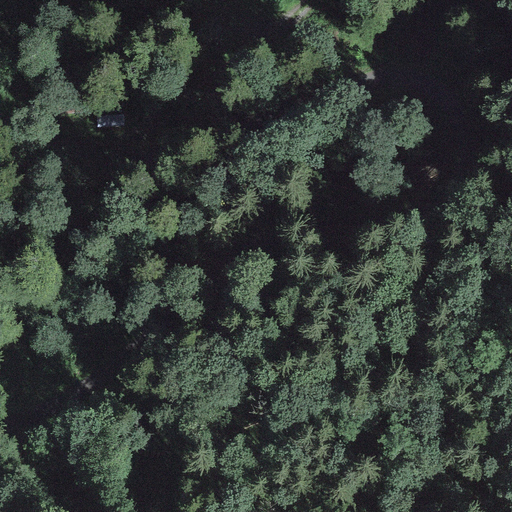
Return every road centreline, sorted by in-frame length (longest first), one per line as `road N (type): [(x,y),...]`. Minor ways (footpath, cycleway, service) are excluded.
road 1 (track): [(0,110),(83,133),(141,138),(363,101),(399,104),(423,115),(441,159),(435,188),(419,204),(291,231),(213,270),(0,436)]
road 2 (track): [(299,0),(141,138)]
